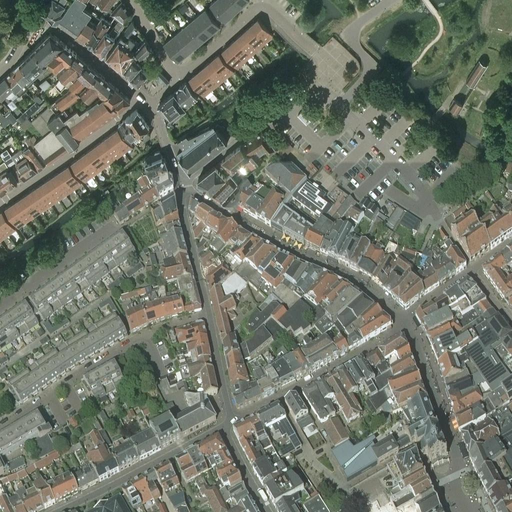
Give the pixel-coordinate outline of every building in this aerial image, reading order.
[(57,21),(63,12),(61,11),(66,3),(64,2),(64,0),(43,0),(45,1),(40,10),(56,20),(57,21)] [(71,0),(63,12),(57,21),(76,34),(91,11),(83,5),(82,4),(85,0),(71,0)] [(99,0),(97,3),(107,10),(108,9),(112,4),(115,0),(99,0)] [(233,14),(220,0),(214,0),(210,5),(225,21),(233,14)] [(235,0),(220,0),(233,14),(241,6),(235,0)] [(122,1),(112,13),(111,14),(118,20),(116,24),(121,28),(130,14),(122,1)] [(205,8),(197,15),(211,33),(220,26),(205,8)] [(91,11),(76,34),(85,41),(98,23),(97,23),(94,20),(97,16),(96,15),(97,14),(93,10),(92,11),(91,11)] [(211,33),(197,15),(188,22),(203,40),(211,33)] [(102,16),(97,23),(98,23),(85,41),(93,47),(105,30),(111,22),(102,16)] [(251,25),(266,43),(274,36),(258,18),(251,25)] [(121,36),(106,56),(113,62),(129,39),(131,36),(134,32),(138,28),(136,27),(134,23),(133,21),(132,21),(131,23),(121,36)] [(203,40),(188,22),(180,29),(195,47),(203,40)] [(105,30),(93,47),(97,50),(103,54),(115,37),(121,28),(116,24),(110,33),(105,30)] [(266,43),(251,25),(243,31),(259,49),(266,43)] [(180,29),(172,36),(187,54),(195,47),(180,29)] [(243,31),(236,38),(252,55),(259,49),(243,31)] [(50,32),(33,49),(44,62),(47,59),(48,60),(65,44),(50,32)] [(113,62),(123,70),(136,54),(133,52),(135,50),(135,51),(138,47),(133,43),(135,40),(131,36),(129,39),(113,62)] [(187,54),(172,36),(163,43),(178,61),(187,54)] [(236,38),(229,44),(245,62),(252,55),(236,38)] [(136,54),(123,70),(131,78),(141,66),(153,52),(145,39),(135,51),(135,50),(133,52),(136,54)] [(47,59),(44,62),(45,63),(44,63),(47,66),(54,72),(55,71),(76,54),(65,44),(48,60),(47,59)] [(245,62),(229,44),(222,51),(238,68),(245,62)] [(33,49),(25,57),(38,73),(47,66),(44,63),(45,63),(44,62),(33,49)] [(211,59),(227,78),(234,71),(219,53),(211,59)] [(57,82),(54,84),(56,87),(60,91),(63,88),(68,83),(89,64),(76,54),(55,71),(56,72),(56,71),(61,76),(57,82)] [(21,61),(20,62),(31,76),(33,78),(35,80),(40,75),(38,73),(25,57),(21,61)] [(227,78),(211,59),(204,66),(219,84),(227,78)] [(479,60),(466,81),(474,86),(487,65),(479,60)] [(31,76),(20,62),(13,69),(28,87),(34,81),(30,78),(31,76)] [(49,105),(49,106),(56,113),(59,111),(64,107),(65,108),(75,100),(80,96),(77,93),(80,90),(99,73),(89,64),(68,83),(68,84),(72,88),(49,105)] [(141,66),(131,78),(138,85),(140,83),(148,73),(141,66)] [(204,66),(196,72),(212,90),(219,84),(204,66)] [(28,87),(13,69),(5,77),(16,92),(16,93),(19,96),(28,87)] [(159,70),(154,74),(166,86),(170,82),(159,70)] [(99,73),(80,90),(81,91),(86,96),(90,100),(99,92),(100,94),(102,95),(103,96),(105,99),(117,89),(109,82),(100,74),(99,72),(99,73)] [(212,90),(196,72),(189,78),(204,97),(212,90)] [(5,77),(0,81),(0,98),(1,100),(5,96),(11,98),(16,93),(16,92),(5,77)] [(46,79),(39,85),(45,91),(51,85),(46,79)] [(174,91),(186,105),(198,96),(186,81),(174,91)] [(151,94),(158,92),(154,83),(148,86),(151,94)] [(105,99),(103,96),(99,99),(98,98),(88,106),(88,105),(80,111),(78,108),(69,114),(65,108),(64,107),(59,111),(79,140),(80,139),(100,124),(120,109),(130,101),(117,89),(105,99)] [(186,105),(174,91),(159,104),(159,106),(170,119),(187,105),(186,105)] [(35,97),(33,99),(36,102),(39,104),(42,101),(38,96),(35,97)] [(454,99),(449,108),(458,113),(463,104),(454,99)] [(30,108),(24,114),(27,118),(39,107),(40,106),(39,104),(36,102),(35,103),(30,108)] [(49,106),(38,115),(51,129),(54,126),(71,146),(79,140),(59,111),(56,113),(49,106)] [(137,109),(119,125),(131,139),(134,137),(138,141),(142,137),(144,140),(151,134),(146,128),(150,125),(137,109)] [(8,111),(3,115),(0,116),(0,121),(5,127),(10,123),(12,125),(17,121),(8,111)] [(301,112),(298,115),(306,124),(310,121),(301,112)] [(27,118),(24,114),(17,121),(20,124),(27,118)] [(38,115),(31,121),(32,123),(34,124),(43,135),(51,129),(38,115)] [(27,118),(20,124),(24,129),(31,123),(27,118)] [(186,135),(177,142),(183,149),(177,154),(180,157),(179,157),(190,172),(227,143),(225,140),(216,127),(215,128),(213,125),(210,128),(209,127),(188,137),(186,135)] [(71,146),(54,126),(51,129),(43,135),(37,140),(37,141),(33,143),(34,144),(40,152),(41,151),(49,162),(71,146)] [(110,134),(124,153),(132,147),(118,128),(110,134)] [(263,131),(238,147),(248,157),(247,158),(249,161),(255,168),(263,161),(256,152),(257,151),(260,154),(264,151),(268,156),(277,149),(274,145),(270,140),(263,131)] [(280,132),(270,140),(274,145),(285,137),(280,132)] [(110,134),(102,140),(116,159),(124,153),(110,134)] [(21,149),(20,149),(36,171),(46,164),(38,153),(40,152),(34,144),(33,143),(30,139),(29,138),(25,141),(28,145),(22,150),(21,149)] [(102,140),(94,145),(109,164),(116,159),(102,140)] [(287,141),(277,151),(284,158),(293,147),(287,141)] [(109,164),(94,145),(87,151),(101,170),(109,164)] [(227,156),(221,161),(233,171),(238,167),(247,158),(248,157),(238,147),(227,156)] [(36,171),(20,149),(9,157),(24,179),(36,171)] [(156,150),(145,161),(146,161),(152,176),(164,172),(165,179),(172,179),(170,171),(164,156),(162,155),(161,156),(159,150),(156,150)] [(101,170),(87,151),(79,157),(93,176),(101,170)] [(93,176),(79,157),(71,163),(85,182),(93,176)] [(279,189),(256,220),(270,228),(283,210),(292,199),(295,196),(300,188),(305,181),(281,159),(265,176),(266,178),(264,180),(268,184),(270,182),(276,187),(279,189)] [(4,160),(0,162),(0,176),(9,189),(17,184),(6,169),(9,167),(4,160)] [(233,171),(221,161),(216,165),(198,179),(198,182),(210,191),(233,171)] [(255,168),(249,161),(245,164),(252,171),(255,168)] [(61,170),(74,189),(82,184),(69,164),(61,170)] [(311,165),(301,175),(308,182),(318,172),(311,165)] [(233,171),(210,191),(222,199),(239,182),(238,181),(239,179),(237,178),(236,177),(242,172),(238,167),(233,171)] [(19,182),(23,180),(15,168),(11,171),(19,182)] [(61,170),(53,175),(66,195),(74,189),(61,170)] [(151,178),(146,180),(149,186),(151,185),(154,183),(154,184),(158,183),(157,182),(158,182),(162,187),(166,185),(173,185),(172,179),(165,179),(164,172),(152,176),(153,177),(151,178)] [(53,175),(45,181),(58,200),(66,195),(53,175)] [(0,176),(0,193),(1,195),(9,189),(0,176)] [(159,200),(151,185),(149,186),(146,178),(137,182),(143,195),(136,199),(122,208),(123,208),(130,219),(143,211),(159,200)] [(45,181),(37,186),(50,206),(58,200),(45,181)] [(154,183),(151,185),(159,200),(173,191),(173,185),(166,185),(162,187),(158,182),(157,182),(158,183),(154,184),(154,183)] [(252,191),(239,182),(222,199),(223,200),(236,208),(252,191)] [(295,196),(292,199),(324,223),(335,209),(333,207),(333,208),(323,201),(326,197),(307,183),(306,183),(300,188),(295,196)] [(50,206),(37,186),(29,192),(42,211),(50,206)] [(252,191),(236,208),(237,209),(244,212),(256,196),(263,190),(257,186),(252,191)] [(256,196),(244,212),(256,220),(279,189),(276,187),(270,195),(264,191),(263,190),(256,196)] [(316,234),(306,248),(313,251),(321,239),(330,225),(348,198),(337,190),(336,190),(329,199),(328,199),(334,205),(335,206),(333,207),(335,209),(324,223),(316,234)] [(42,211),(29,192),(21,197),(34,217),(42,211)] [(488,193),(485,195),(491,203),(494,201),(488,193)] [(21,197),(13,203),(26,222),(34,217),(21,197)] [(357,210),(328,258),(338,263),(353,235),(358,227),(363,218),(373,225),(374,225),(377,221),(383,225),(386,220),(377,214),(378,211),(371,206),(374,203),(366,197),(359,207),(357,210)] [(321,239),(313,251),(320,254),(320,255),(337,226),(344,217),(351,206),(357,210),(359,207),(357,205),(348,198),(330,225),(321,239)] [(164,223),(177,215),(174,199),(158,209),(151,213),(156,228),(164,223)] [(26,222),(13,203),(5,208),(18,228),(26,222)] [(191,226),(203,211),(191,203),(189,216),(191,226)] [(511,206),(510,203),(503,208),(498,211),(511,228),(511,206)] [(469,204),(464,207),(467,212),(468,213),(472,209),(469,204)] [(109,209),(109,210),(110,211),(120,226),(130,219),(123,208),(118,211),(114,205),(109,209)] [(337,226),(320,255),(328,258),(357,210),(351,206),(344,217),(345,219),(339,227),(337,226)] [(464,207),(464,206),(451,216),(455,221),(467,212),(464,207)] [(398,208),(387,225),(393,230),(404,213),(398,208)] [(2,210),(0,211),(0,224),(8,235),(16,229),(2,210)] [(203,211),(191,226),(195,242),(197,242),(203,234),(206,230),(213,217),(203,210),(203,211)] [(306,248),(316,234),(283,210),(270,228),(295,241),(306,248)] [(511,235),(511,228),(498,211),(497,210),(490,215),(492,217),(489,219),(489,218),(477,227),(491,250),(508,238),(509,237),(511,235)] [(405,229),(412,218),(406,214),(399,225),(405,229)] [(179,225),(177,215),(164,223),(166,229),(179,225)] [(206,230),(203,234),(205,236),(202,241),(201,244),(196,247),(197,251),(204,245),(219,221),(213,217),(206,230)] [(418,222),(412,218),(405,229),(411,233),(413,231),(418,222)] [(491,250),(477,227),(471,219),(452,233),(471,265),(491,250)] [(204,245),(197,251),(199,256),(203,253),(206,250),(203,247),(207,243),(211,245),(213,241),(215,242),(219,238),(227,226),(227,225),(219,221),(204,245)] [(362,245),(349,268),(358,273),(371,249),(373,246),(369,244),(377,230),(379,231),(383,225),(377,221),(374,225),(373,225),(370,231),(367,235),(364,240),(365,241),(363,245),(362,245)] [(421,223),(418,222),(413,231),(416,233),(421,223)] [(179,225),(166,229),(165,230),(166,234),(159,236),(161,242),(168,239),(168,237),(181,232),(179,225)] [(219,238),(215,242),(208,252),(209,256),(211,265),(212,264),(213,263),(215,262),(226,250),(229,246),(239,234),(227,226),(219,238)] [(442,231),(438,234),(443,242),(448,239),(442,231)] [(121,234),(112,241),(127,262),(137,255),(121,234)] [(181,234),(157,245),(160,253),(162,252),(163,256),(165,263),(187,257),(181,234)] [(252,241),(239,234),(229,246),(235,251),(241,245),(246,248),(252,241)] [(364,240),(353,235),(338,263),(349,268),(362,245),(363,245),(365,241),(364,240)] [(112,241),(103,247),(118,268),(127,262),(112,241)] [(241,245),(235,251),(232,255),(230,256),(218,264),(222,270),(224,268),(232,279),(262,246),(252,241),(246,248),(241,245)] [(447,251),(442,255),(447,260),(456,275),(466,268),(457,253),(450,242),(444,246),(447,251)] [(371,249),(358,273),(371,281),(385,258),(386,255),(385,254),(386,251),(377,245),(374,251),(371,249)] [(386,255),(385,258),(371,281),(373,282),(383,290),(396,270),(397,268),(401,256),(395,253),(397,249),(389,245),(386,251),(385,254),(386,255)] [(262,246),(234,277),(247,287),(248,286),(250,284),(251,281),(266,264),(274,253),(262,246)] [(103,247),(93,254),(109,275),(118,268),(103,247)] [(430,251),(429,252),(433,254),(439,262),(438,263),(448,281),(456,275),(447,260),(442,255),(437,248),(431,252),(430,251)] [(401,256),(397,268),(396,270),(390,279),(390,280),(383,290),(385,292),(388,295),(391,298),(411,274),(417,254),(404,249),(401,256)] [(420,274),(416,277),(419,285),(424,296),(439,286),(430,268),(429,269),(425,262),(428,254),(424,252),(422,256),(417,269),(421,272),(420,274)] [(433,254),(429,252),(428,254),(425,262),(429,269),(430,268),(439,286),(448,281),(438,263),(434,265),(431,260),(433,256),(432,256),(433,254)] [(203,253),(199,256),(200,262),(203,271),(211,265),(209,256),(206,258),(203,253)] [(250,284),(248,286),(256,292),(258,290),(263,283),(260,281),(262,278),(281,256),(274,253),(266,264),(251,281),(250,284)] [(506,253),(498,260),(502,267),(508,263),(510,266),(511,265),(511,260),(507,253),(506,253)] [(109,275),(93,254),(84,261),(100,282),(109,275)] [(263,283),(258,290),(260,292),(258,294),(266,300),(271,295),(295,263),(294,263),(283,258),(282,257),(281,256),(262,278),(260,281),(263,283)] [(188,259),(187,257),(165,263),(163,264),(165,271),(189,265),(188,259)] [(502,267),(498,260),(482,272),(492,286),(507,275),(509,274),(511,272),(511,265),(510,266),(508,263),(502,267)] [(100,282),(84,261),(75,268),(90,289),(100,282)] [(312,270),(295,263),(271,295),(281,304),(293,292),(312,270)] [(133,270),(136,274),(144,269),(140,264),(133,270)] [(211,265),(203,271),(206,283),(220,271),(216,266),(215,267),(212,264),(211,265)] [(189,265),(165,271),(162,271),(160,272),(164,286),(166,285),(177,283),(193,279),(192,274),(190,269),(189,265)] [(75,268),(66,274),(81,295),(82,295),(90,289),(75,268)] [(220,271),(206,283),(210,297),(220,289),(232,279),(224,268),(222,270),(220,271)] [(129,280),(136,274),(133,270),(126,275),(128,279),(129,280)] [(293,292),(281,304),(268,318),(275,325),(291,311),(324,276),(312,270),(293,292)] [(81,295),(66,274),(57,281),(72,302),(81,295)] [(411,274),(391,298),(399,305),(412,292),(419,285),(416,277),(414,278),(411,274)] [(511,279),(510,281),(507,275),(492,286),(495,289),(494,289),(499,296),(500,296),(505,304),(506,305),(511,300),(511,279)] [(341,285),(324,276),(291,311),(275,325),(282,332),(285,334),(290,330),(294,336),(295,338),(301,333),(304,336),(314,329),(317,326),(315,324),(313,326),(305,320),(342,285),(341,284),(341,285)] [(220,289),(210,297),(222,347),(232,339),(228,324),(237,318),(233,312),(236,310),(233,305),(239,301),(237,297),(247,287),(234,277),(232,279),(220,289)] [(125,283),(124,282),(122,278),(115,283),(118,288),(125,283)] [(193,279),(177,283),(179,293),(196,289),(195,283),(193,279)] [(72,302),(57,281),(47,288),(63,309),(72,302)] [(467,282),(456,290),(464,301),(464,300),(477,291),(476,290),(467,282)] [(111,293),(118,288),(115,283),(107,289),(109,291),(111,293)] [(353,292),(342,285),(305,320),(313,326),(315,324),(317,326),(353,292)] [(419,285),(412,292),(419,301),(424,296),(419,285)] [(38,294),(54,315),(63,309),(47,288),(38,294)] [(165,320),(176,318),(172,302),(168,304),(166,295),(165,288),(158,290),(158,293),(165,320)] [(196,289),(179,293),(181,300),(181,299),(185,298),(186,301),(188,300),(189,303),(191,303),(191,305),(195,313),(202,311),(196,289)] [(464,301),(456,290),(444,299),(451,309),(464,301)] [(484,301),(477,291),(464,300),(467,304),(470,308),(484,301)] [(317,326),(314,329),(323,337),(334,328),(332,326),(363,299),(354,292),(353,292),(317,326)] [(412,292),(399,305),(405,311),(419,301),(412,292)] [(165,320),(158,293),(152,295),(152,293),(146,295),(148,300),(150,307),(152,307),(157,323),(165,320)] [(54,315),(38,294),(28,301),(40,317),(44,323),(54,315)] [(271,295),(266,300),(267,301),(242,330),(250,341),(246,343),(248,351),(250,360),(272,342),(282,332),(275,325),(268,318),(281,304),(271,295)] [(176,318),(195,313),(191,305),(183,307),(181,299),(181,300),(172,302),(176,318)] [(363,299),(332,326),(334,328),(340,335),(338,336),(339,337),(345,333),(347,334),(374,309),(363,299)] [(451,309),(444,299),(432,307),(415,318),(420,327),(447,315),(467,304),(464,300),(464,301),(451,309)] [(148,300),(147,300),(140,302),(142,308),(141,308),(147,327),(157,323),(152,307),(150,307),(148,300)] [(28,301),(24,304),(35,319),(35,320),(40,317),(28,301)] [(447,315),(420,327),(421,327),(421,328),(427,338),(455,323),(461,318),(471,311),(486,303),(484,301),(470,308),(467,304),(447,315)] [(494,312),(486,303),(471,311),(477,322),(494,312)] [(15,311),(30,332),(39,326),(35,320),(35,319),(24,304),(15,311)] [(135,304),(131,306),(134,312),(139,330),(147,327),(141,308),(138,310),(135,304)] [(130,315),(125,317),(131,334),(139,330),(134,312),(131,306),(127,308),(130,314),(130,315)] [(374,309),(347,334),(346,335),(351,342),(358,336),(383,317),(374,309)] [(30,332),(15,311),(5,317),(20,338),(29,332),(29,333),(30,332)] [(455,323),(427,338),(427,339),(431,348),(477,322),(471,311),(461,318),(455,323)] [(477,322),(431,348),(438,366),(439,367),(477,344),(471,336),(498,318),(494,312),(477,322)] [(118,322),(114,314),(113,315),(104,320),(117,343),(127,337),(118,322)] [(20,338),(5,317),(0,321),(0,329),(11,345),(20,339),(20,338)] [(383,317),(358,336),(363,344),(391,327),(390,323),(383,317)] [(511,337),(511,335),(498,318),(471,336),(477,344),(485,355),(488,353),(511,337)] [(66,320),(59,325),(62,329),(69,324),(66,320)] [(104,320),(94,326),(107,348),(117,343),(104,320)] [(43,326),(48,333),(52,330),(48,323),(43,326)] [(207,338),(204,326),(201,324),(196,325),(173,333),(167,335),(173,355),(179,353),(177,348),(180,347),(183,346),(186,345),(207,338)] [(50,337),(62,329),(59,325),(52,330),(48,333),(50,337)] [(107,348),(94,326),(93,327),(94,327),(85,332),(84,332),(98,354),(107,348)] [(0,329),(0,349),(1,352),(11,345),(0,329)] [(285,334),(282,332),(272,342),(275,346),(282,340),(296,358),(292,361),(304,378),(313,373),(297,349),(292,342),(290,340),(294,336),(290,330),(285,334)] [(84,332),(74,338),(88,360),(98,354),(84,332)] [(345,333),(339,337),(340,339),(349,353),(363,344),(358,336),(351,342),(346,335),(347,334),(345,333)] [(235,337),(232,339),(222,347),(226,363),(239,352),(240,353),(248,351),(246,343),(245,344),(239,348),(235,337)] [(511,337),(488,353),(490,356),(499,367),(503,364),(506,362),(509,360),(506,357),(511,352),(511,337)] [(88,360),(74,338),(64,344),(65,345),(64,345),(78,366),(82,364),(88,360)] [(207,338),(186,345),(187,353),(185,353),(175,355),(176,360),(182,358),(188,357),(190,356),(209,349),(207,338)] [(390,357),(398,353),(408,349),(404,338),(401,338),(393,343),(386,347),(381,350),(385,360),(390,357)] [(349,353),(340,339),(330,345),(339,358),(349,353)] [(325,340),(312,348),(325,366),(339,358),(330,345),(325,340)] [(304,343),(297,349),(313,373),(325,366),(312,348),(308,341),(304,343)] [(477,344),(439,367),(446,391),(477,379),(478,381),(499,367),(490,356),(488,353),(485,355),(477,344)] [(78,366),(64,345),(55,351),(54,351),(69,372),(78,366)] [(292,361),(289,357),(283,348),(275,354),(277,358),(282,354),(286,360),(282,362),(297,382),(302,379),(304,378),(292,361)] [(182,358),(176,360),(179,370),(211,360),(209,349),(190,356),(192,361),(183,363),(182,358)] [(398,353),(390,357),(385,360),(390,371),(393,369),(411,357),(408,349),(398,353)] [(390,371),(385,360),(381,350),(378,352),(367,359),(376,382),(382,377),(390,371)] [(69,372),(54,351),(45,357),(60,379),(69,372)] [(239,352),(226,363),(228,374),(245,370),(245,369),(243,363),(250,360),(248,351),(240,353),(239,352)] [(297,382),(282,362),(279,359),(275,362),(273,360),(272,360),(267,352),(261,357),(267,365),(283,389),(295,383),(297,382)] [(503,364),(499,367),(504,373),(508,370),(511,368),(511,367),(511,352),(506,357),(509,360),(506,362),(503,364)] [(60,379),(45,357),(35,364),(50,385),(60,379)] [(261,357),(247,367),(251,377),(252,377),(253,379),(256,383),(264,399),(275,393),(260,369),(267,365),(261,357)] [(376,382),(373,384),(379,394),(417,375),(416,371),(412,359),(411,357),(393,369),(390,371),(382,377),(376,382)] [(5,358),(0,361),(0,366),(1,367),(8,362),(5,358)] [(363,361),(357,364),(369,386),(369,387),(373,384),(376,382),(367,359),(363,361)] [(211,363),(211,360),(179,370),(179,371),(182,384),(185,383),(201,377),(213,373),(211,363)] [(104,369),(116,392),(127,386),(114,363),(104,369)] [(26,370),(41,392),(50,385),(35,364),(26,370)] [(357,364),(347,370),(359,389),(363,386),(371,399),(379,394),(373,384),(369,387),(369,386),(357,364)] [(283,389),(267,365),(260,369),(275,393),(283,389)] [(478,381),(477,379),(446,391),(449,401),(472,391),(486,383),(504,373),(499,367),(478,381)] [(104,369),(93,375),(106,397),(107,397),(106,397),(116,391),(116,392),(104,369)] [(26,370),(16,377),(31,398),(41,392),(26,370)] [(248,380),(245,370),(228,374),(228,375),(230,385),(248,380)] [(359,389),(347,370),(338,375),(358,410),(360,409),(352,397),(359,393),(357,390),(359,389)] [(213,373),(201,377),(204,398),(204,399),(207,398),(218,394),(213,373)] [(481,405),(479,406),(486,418),(495,412),(504,406),(500,401),(508,395),(511,400),(511,383),(504,373),(486,383),(487,386),(494,397),(489,401),(481,405)] [(106,397),(93,375),(83,381),(84,382),(82,384),(89,397),(91,396),(96,403),(106,397)] [(358,410),(338,375),(324,383),(336,405),(336,404),(348,425),(360,418),(356,411),(358,410)] [(379,394),(371,399),(365,404),(372,416),(383,406),(383,405),(390,401),(390,399),(400,394),(422,387),(417,375),(379,394)] [(31,398),(16,377),(7,384),(12,390),(9,392),(18,405),(20,403),(21,405),(31,398)] [(248,380),(230,385),(231,392),(247,386),(250,386),(249,385),(248,381),(248,380)] [(190,397),(185,383),(182,384),(176,386),(177,391),(184,389),(185,393),(182,394),(184,398),(189,397),(190,397)] [(247,386),(231,392),(233,402),(236,408),(237,410),(239,411),(262,399),(264,399),(256,383),(253,385),(254,387),(248,389),(247,386)] [(324,383),(313,389),(327,414),(325,414),(328,420),(336,417),(331,407),(336,405),(324,383)] [(472,391),(449,401),(450,402),(455,420),(469,413),(479,406),(481,405),(489,401),(494,397),(487,386),(486,383),(472,391)] [(383,406),(381,408),(384,415),(392,412),(393,414),(403,410),(413,406),(427,401),(422,387),(400,394),(390,399),(390,401),(383,405),(383,406)] [(327,414),(313,389),(302,395),(314,414),(321,424),(328,420),(325,414),(327,414)] [(504,406),(511,400),(508,395),(500,401),(504,406)] [(207,404),(207,398),(204,399),(204,398),(195,398),(190,397),(189,397),(184,398),(191,412),(207,404)] [(297,398),(285,405),(296,423),(297,425),(301,432),(301,430),(312,424),(313,425),(314,425),(309,418),(308,416),(297,398)] [(432,467),(432,468),(449,461),(449,460),(448,461),(446,456),(447,456),(427,401),(413,406),(403,410),(393,414),(392,414),(404,433),(406,437),(394,444),(390,438),(384,441),(373,447),(372,446),(376,443),(374,440),(354,450),(348,443),(331,453),(341,471),(343,470),(345,474),(343,476),(347,483),(380,463),(411,445),(415,443),(418,450),(421,458),(428,456),(430,462),(431,462),(432,467)] [(207,404),(191,412),(192,413),(179,419),(172,404),(165,408),(170,418),(171,417),(181,439),(216,420),(207,404)] [(479,406),(469,413),(474,426),(486,418),(479,406)] [(150,407),(141,412),(145,419),(154,414),(150,407)] [(256,420),(263,433),(273,428),(276,434),(280,433),(283,438),(293,432),(287,421),(278,408),(256,420)] [(499,440),(511,432),(511,424),(510,421),(511,420),(511,418),(505,409),(489,419),(495,430),(499,440)] [(132,411),(125,414),(129,421),(136,418),(132,411)] [(103,413),(98,415),(104,426),(109,424),(103,413)] [(469,413),(455,420),(457,427),(459,433),(473,426),(474,426),(469,413)] [(0,436),(0,475),(4,474),(0,465),(0,456),(7,453),(37,435),(40,440),(41,440),(48,436),(52,434),(49,428),(46,429),(37,414),(0,436)] [(390,415),(380,422),(379,423),(382,428),(391,422),(390,415)] [(171,417),(170,418),(149,429),(150,429),(151,432),(161,450),(181,439),(171,417)] [(379,423),(380,422),(377,417),(374,420),(379,430),(382,428),(379,423)] [(495,430),(489,419),(470,431),(482,451),(496,442),(499,440),(495,430)] [(256,420),(248,424),(260,449),(262,453),(272,448),(268,439),(266,440),(263,433),(256,420)] [(347,435),(344,430),(338,420),(323,429),(334,449),(348,441),(350,440),(347,435)] [(98,434),(101,432),(97,424),(94,426),(97,433),(89,437),(96,450),(92,452),(94,455),(87,459),(100,483),(119,473),(108,452),(107,449),(106,449),(98,434)] [(237,429),(233,431),(242,449),(250,445),(254,452),(260,449),(248,424),(245,425),(237,429)] [(101,432),(98,434),(106,449),(107,449),(111,446),(103,431),(101,432)] [(482,451),(470,431),(461,437),(469,458),(482,451)] [(161,450),(151,432),(141,437),(147,448),(148,450),(151,455),(161,450)] [(511,432),(499,440),(496,442),(482,451),(469,458),(477,478),(492,470),(493,470),(492,468),(507,457),(511,452),(511,432)] [(32,445),(31,445),(39,461),(48,457),(57,452),(56,450),(51,442),(48,436),(41,440),(32,445)] [(295,436),(288,440),(292,446),(295,452),(302,448),(295,436)] [(141,437),(130,442),(141,461),(151,455),(148,450),(147,448),(141,437)] [(219,439),(197,450),(208,473),(212,471),(215,470),(216,469),(214,465),(220,462),(217,456),(225,452),(219,439)] [(114,449),(108,452),(119,473),(139,461),(141,461),(130,442),(129,441),(124,444),(123,441),(113,446),(114,449)] [(71,444),(57,451),(61,460),(82,450),(79,444),(72,447),(71,444)] [(250,445),(242,449),(252,469),(276,456),(276,454),(272,448),(262,453),(260,449),(254,452),(250,445)] [(279,453),(276,454),(276,456),(280,461),(295,452),(292,446),(279,453)] [(190,454),(186,456),(192,468),(192,469),(207,495),(210,493),(206,487),(207,487),(202,477),(209,473),(208,473),(197,450),(195,451),(190,454)] [(57,452),(48,457),(49,459),(51,464),(52,463),(60,459),(57,452)] [(233,467),(225,452),(217,456),(220,462),(214,465),(216,469),(215,470),(218,475),(216,476),(233,467)] [(492,470),(477,478),(487,498),(503,489),(500,485),(511,478),(511,452),(507,457),(492,468),(493,470),(492,470)] [(420,465),(414,454),(388,469),(398,488),(424,474),(420,466),(420,465)] [(186,456),(175,461),(181,474),(180,474),(187,485),(194,481),(199,491),(201,490),(205,496),(207,495),(192,469),(192,468),(186,456)] [(280,461),(276,456),(252,469),(253,470),(263,488),(290,476),(287,473),(282,465),(280,461)] [(21,458),(7,465),(11,474),(25,466),(21,458)] [(49,459),(42,463),(45,469),(52,465),(51,464),(49,459)] [(100,483),(87,459),(86,459),(87,462),(83,463),(85,467),(80,469),(82,474),(81,474),(88,488),(100,483)] [(35,466),(34,467),(37,472),(37,473),(45,469),(42,463),(35,466)] [(169,464),(153,472),(158,482),(164,494),(180,486),(169,464)] [(25,472),(27,478),(37,472),(34,467),(25,472)] [(233,467),(216,476),(220,482),(214,486),(217,490),(217,491),(220,496),(226,493),(221,484),(237,475),(233,467)] [(88,488),(81,474),(80,475),(78,470),(69,475),(69,476),(68,476),(77,494),(88,488)] [(69,498),(60,480),(57,482),(51,471),(47,473),(53,484),(62,501),(69,498)] [(77,494),(68,476),(65,478),(61,471),(57,473),(61,480),(60,480),(69,498),(77,494)] [(24,473),(17,476),(19,480),(19,481),(27,478),(25,472),(24,473)] [(142,479),(130,486),(141,506),(142,506),(153,500),(154,503),(161,499),(154,485),(156,484),(158,482),(153,472),(151,474),(142,479)] [(424,474),(398,488),(398,489),(390,493),(393,500),(401,495),(402,496),(427,482),(424,474)] [(242,484),(237,475),(221,484),(226,493),(242,484)] [(292,478),(290,476),(263,488),(267,494),(294,480),(292,478)] [(62,501),(53,484),(49,486),(45,478),(42,480),(42,481),(43,481),(54,505),(62,501)] [(503,489),(487,498),(493,508),(511,497),(511,478),(500,485),(503,489)] [(299,485),(294,480),(267,494),(268,495),(276,509),(305,494),(304,492),(299,485)] [(43,481),(42,481),(33,486),(35,491),(33,492),(43,510),(54,505),(43,481)] [(397,511),(432,493),(427,482),(402,496),(390,502),(391,503),(395,511),(397,511)] [(226,493),(220,496),(225,505),(231,502),(233,501),(246,493),(242,484),(226,493)] [(33,511),(22,488),(23,488),(22,485),(18,487),(21,493),(15,496),(17,499),(16,499),(22,511),(33,511)] [(27,486),(23,488),(22,488),(33,511),(39,511),(43,510),(33,492),(30,493),(27,486)] [(141,506),(130,486),(121,490),(125,497),(130,504),(134,510),(141,506)] [(205,496),(204,497),(212,511),(229,511),(225,505),(220,496),(217,491),(217,490),(215,491),(215,490),(210,493),(207,495),(205,496)] [(183,493),(177,496),(175,492),(165,496),(168,501),(173,511),(185,505),(183,493)] [(247,493),(246,493),(233,501),(238,509),(251,501),(247,493)] [(440,511),(432,493),(397,511),(395,511),(391,503),(381,508),(377,501),(368,505),(371,511),(440,511)] [(5,498),(0,500),(0,508),(1,511),(12,511),(7,499),(6,497),(5,498)] [(130,504),(125,497),(120,500),(120,499),(109,505),(108,504),(95,511),(132,511),(128,505),(130,504)] [(298,497),(276,509),(276,510),(277,511),(289,511),(297,508),(296,506),(301,503),(298,497)] [(386,504),(382,497),(378,500),(377,500),(381,507),(386,504)] [(511,511),(511,497),(493,508),(494,511),(511,511)] [(8,499),(7,499),(12,511),(22,511),(16,499),(12,501),(10,498),(8,499)] [(327,511),(318,498),(303,508),(305,511),(327,511)] [(235,511),(256,511),(251,501),(238,509),(239,511),(235,511)]
